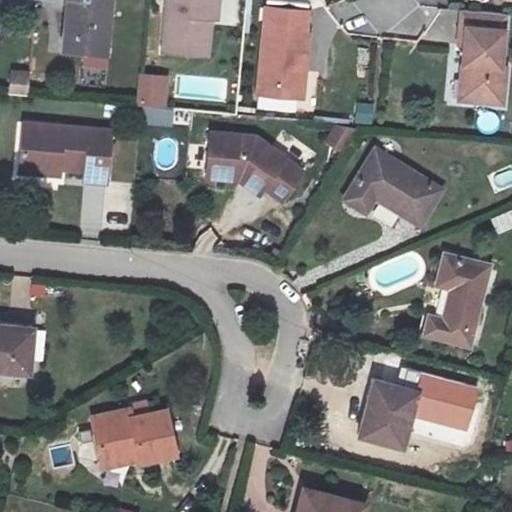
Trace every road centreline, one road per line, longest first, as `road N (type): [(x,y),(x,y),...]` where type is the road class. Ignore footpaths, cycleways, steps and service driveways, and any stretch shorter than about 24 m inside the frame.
road 1 (residential): [(198,267),(231,322),(231,402),(251,419),(279,410),(295,319),(283,292),(258,275)]
road 2 (residential): [(0,254),(198,267)]
